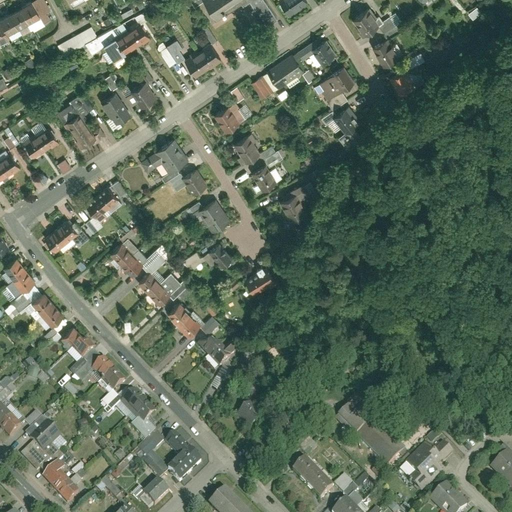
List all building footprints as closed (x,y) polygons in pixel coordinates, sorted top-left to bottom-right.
[(54,14),(45,0),(34,0),(31,2),(41,21),(54,14)] [(198,0),(213,22),(247,0),(198,0)] [(304,2),(302,0),(277,0),(285,12),(304,2)] [(41,21),(31,2),(18,9),(29,28),(41,21)] [(29,28),(18,9),(6,16),(17,35),(29,28)] [(363,13),(351,20),(362,38),(374,30),(363,13)] [(17,35),(6,16),(0,19),(0,34),(4,42),(17,35)] [(140,25),(129,32),(136,45),(148,38),(140,25)] [(129,32),(117,39),(124,52),(136,45),(129,32)] [(164,46),(161,42),(155,46),(168,67),(183,57),(178,48),(180,47),(175,39),(164,46)] [(334,54),(325,40),(312,49),(322,63),(334,54)] [(383,43),(373,50),(383,66),(394,59),(383,43)] [(210,46),(199,53),(208,68),(219,62),(210,46)] [(407,69),(423,60),(419,52),(402,61),(407,69)] [(199,53),(188,59),(197,75),(208,68),(199,53)] [(301,69),(291,56),(269,71),(278,84),(301,69)] [(301,74),(307,81),(313,76),(307,68),(301,74)] [(400,70),(392,76),(401,89),(410,82),(400,70)] [(147,71),(141,74),(146,83),(152,80),(147,71)] [(347,86),(336,71),(318,84),(329,99),(347,86)] [(150,101),(140,85),(131,91),(141,107),(150,101)] [(235,101),(243,97),(236,86),(229,90),(235,101)] [(127,117),(114,95),(103,101),(116,123),(127,117)] [(241,118),(232,104),(216,114),(225,128),(241,118)] [(334,119),(347,131),(357,121),(344,108),(334,119)] [(79,117),(67,125),(74,137),(87,129),(79,117)] [(49,129),(37,136),(44,149),(57,141),(49,129)] [(87,129),(74,137),(81,148),(94,140),(87,129)] [(3,140),(8,147),(13,144),(9,136),(3,140)] [(37,136),(25,144),(32,156),(44,149),(37,136)] [(245,136),(232,144),(244,164),(257,155),(245,136)] [(183,163),(171,142),(142,159),(148,170),(161,162),(167,173),(183,163)] [(284,157),(281,147),(273,150),(272,145),(259,150),(265,164),(284,157)] [(11,155),(0,162),(0,163),(8,175),(19,168),(11,155)] [(62,171),(69,166),(63,158),(56,163),(62,171)] [(264,165),(251,173),(261,190),(274,183),(264,165)] [(206,186),(196,170),(183,177),(193,194),(206,186)] [(108,185),(96,195),(105,206),(117,196),(108,185)] [(96,195),(84,206),(94,216),(105,206),(96,195)] [(303,213),(290,197),(281,204),(294,220),(303,213)] [(224,222),(211,201),(198,210),(211,230),(224,222)] [(66,221),(55,228),(64,241),(75,234),(66,221)] [(55,228),(44,236),(53,249),(64,241),(55,228)] [(118,243),(108,253),(119,264),(129,254),(118,243)] [(233,260),(219,244),(209,252),(223,269),(233,260)] [(195,251),(183,257),(188,267),(200,260),(195,251)] [(129,254),(119,264),(130,275),(140,265),(129,254)] [(25,271),(16,259),(4,268),(14,280),(25,271)] [(273,281),(267,268),(245,278),(251,291),(273,281)] [(35,282),(25,271),(14,280),(23,292),(35,282)] [(147,276),(136,286),(147,297),(157,287),(147,276)] [(157,287),(147,297),(158,308),(168,298),(157,287)] [(11,318),(29,300),(21,292),(3,309),(11,318)] [(51,304),(42,293),(31,304),(41,314),(51,304)] [(61,314),(51,304),(41,314),(50,324),(61,314)] [(177,307),(167,317),(178,328),(188,318),(177,307)] [(200,325),(207,333),(218,323),(211,315),(200,325)] [(188,318),(178,328),(188,339),(199,329),(188,318)] [(50,335),(54,340),(59,336),(52,327),(44,333),(47,337),(50,335)] [(81,338),(71,329),(62,339),(72,348),(81,338)] [(208,336),(198,346),(209,357),(219,347),(208,336)] [(91,347),(81,338),(72,348),(83,357),(91,347)] [(219,347),(209,357),(220,368),(230,358),(219,347)] [(80,359),(68,371),(79,382),(91,370),(80,359)] [(114,370),(104,360),(93,370),(103,381),(114,370)] [(387,361),(332,381),(314,403),(388,477),(442,430),(387,361)] [(35,379),(38,370),(30,367),(26,375),(35,379)] [(222,367),(209,386),(215,390),(228,371),(222,367)] [(124,381),(114,370),(103,381),(113,391),(124,381)] [(63,388),(71,396),(75,392),(67,384),(63,388)] [(142,403),(131,393),(121,403),(132,414),(142,403)] [(153,413),(142,403),(132,414),(143,424),(153,413)] [(250,428),(265,413),(258,406),(254,409),(249,404),(238,415),(250,428)] [(0,407),(0,424),(9,416),(0,407)] [(23,421),(29,427),(40,417),(35,411),(23,421)] [(9,416),(0,424),(0,427),(8,436),(18,426),(9,416)] [(50,430),(42,421),(27,435),(36,444),(50,430)] [(59,439),(50,430),(36,444),(45,453),(59,439)] [(177,484),(200,461),(186,447),(184,449),(170,435),(163,441),(176,455),(162,469),(177,484)] [(298,448),(304,456),(316,448),(310,439),(298,448)] [(426,451),(408,466),(425,485),(442,470),(426,451)] [(63,458),(69,462),(72,458),(67,453),(63,458)] [(492,468),(511,487),(511,462),(505,456),(492,468)] [(305,459),(292,471),(307,485),(319,473),(305,459)] [(56,463),(41,478),(68,503),(78,492),(59,474),(63,469),(56,463)] [(73,474),(84,468),(81,464),(71,470),(73,474)] [(80,480),(85,474),(80,469),(75,475),(80,480)] [(319,473),(307,485),(321,499),(333,487),(319,473)] [(166,493),(156,481),(141,493),(152,505),(166,493)] [(431,499),(443,511),(462,511),(467,508),(446,486),(431,499)] [(211,511),(242,511),(220,491),(205,506),(211,511)] [(351,511),(342,502),(331,511),(351,511)]
